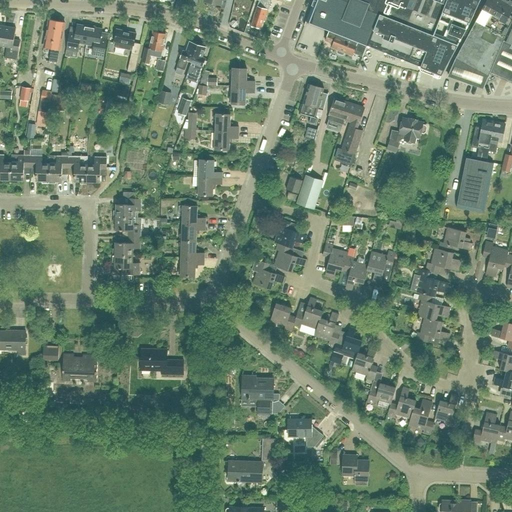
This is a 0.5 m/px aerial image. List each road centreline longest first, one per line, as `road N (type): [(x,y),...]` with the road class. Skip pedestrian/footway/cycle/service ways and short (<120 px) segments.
road 1 (residential): [(278,56),(136,13),(10,0)]
road 2 (residential): [(421,474),(212,304)]
road 3 (residential): [(511,106),(432,97),(294,64)]
road 4 (residential): [(472,394),(419,378),(376,336),(353,299),(306,280)]
road 5 (residential): [(0,202),(88,203),(86,299)]
road 6 (residential): [(472,394),(467,285),(510,295)]
road 7 (residential): [(246,199),(294,64)]
road 8 (residential): [(306,280),(314,220),(246,199)]
road 9 (residential): [(212,304),(86,299)]
